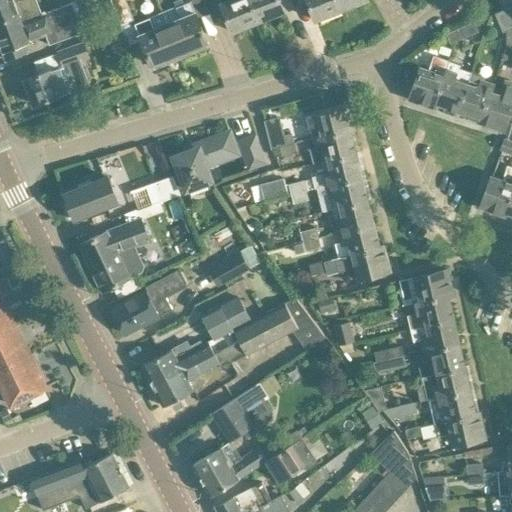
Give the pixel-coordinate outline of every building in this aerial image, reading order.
[(0,0),(0,32),(23,24),(22,21),(39,15),(33,0),(0,0)] [(109,0),(120,26),(134,20),(125,0),(109,0)] [(232,31),(258,21),(249,0),(222,0),(219,1),(232,31)] [(249,0),(258,21),(284,10),(279,0),(249,0)] [(341,9),(337,0),(307,0),(315,19),(341,9)] [(337,0),(341,9),(362,0),(337,0)] [(179,18),(166,23),(181,58),(206,47),(204,43),(207,42),(190,1),(175,7),(179,18)] [(7,60),(25,53),(22,44),(43,36),(47,46),(85,32),(74,2),(39,15),(22,21),(23,24),(0,32),(0,44),(3,51),(4,51),(7,60)] [(511,27),(511,5),(494,13),(502,32),(504,31),(511,27)] [(181,58),(166,23),(153,29),(149,18),(134,24),(143,46),(151,64),(153,64),(155,68),(181,58)] [(474,22),(460,28),(464,37),(478,31),(474,22)] [(121,28),(111,32),(116,46),(126,42),(121,28)] [(464,37),(460,28),(447,34),(451,43),(464,37)] [(63,65),(25,79),(35,104),(88,85),(80,60),(88,57),(83,42),(58,52),(63,65)] [(433,106),(446,69),(449,61),(434,56),(429,70),(420,67),(409,98),(433,106)] [(435,102),(458,110),(467,83),(455,79),(457,73),(446,69),(433,106),(434,106),(435,102)] [(504,130),(511,105),(511,80),(504,78),(498,94),(491,91),(494,85),(492,84),(479,122),(504,130)] [(479,122),(492,84),(482,81),(480,88),(467,83),(458,110),(480,117),(479,122)] [(321,135),(314,137),(307,139),(353,128),(347,103),(306,114),(309,127),(319,124),(321,135)] [(265,121),(271,148),(293,142),(291,134),(284,136),(279,117),(265,121)] [(353,128),(307,139),(313,162),(327,158),(355,151),(349,130),(353,128)] [(198,148),(174,157),(186,189),(210,180),(205,165),(237,153),(229,132),(196,145),(198,148)] [(240,141),(249,167),(264,162),(255,136),(240,141)] [(511,142),(505,140),(501,150),(511,153),(511,142)] [(274,155),(275,156),(281,154),(281,156),(296,152),(293,142),(271,148),(272,149),(275,155),(274,155)] [(314,188),(316,188),(361,176),(355,151),(327,158),(330,172),(311,177),(314,188)] [(480,206),(504,215),(511,191),(511,166),(509,166),(504,180),(491,176),(480,206)] [(118,201),(108,176),(64,194),(74,218),(118,201)] [(322,211),(339,207),(367,200),(361,176),(316,188),(322,211)] [(131,190),(137,209),(173,197),(167,178),(131,190)] [(291,194),(306,190),(304,181),(285,185),(284,178),(260,184),(264,201),(291,194)] [(306,190),(291,194),(293,204),(309,200),(306,190)] [(373,223),(367,200),(339,207),(342,219),(336,221),(338,232),(373,223)] [(236,208),(245,220),(251,218),(245,206),(236,208)] [(126,224),(141,218),(138,210),(123,216),(126,224)] [(102,291),(130,278),(142,272),(144,266),(134,246),(151,240),(141,218),(106,231),(98,235),(80,244),(102,291)] [(335,244),(338,257),(383,246),(383,245),(379,246),(373,223),(338,232),(341,242),(335,244)] [(303,241),(319,237),(316,228),(300,232),(303,241)] [(294,253),(305,250),(321,246),(319,237),(303,241),(292,244),(294,253)] [(252,245),(239,252),(192,278),(201,294),(248,268),(260,261),(269,258),(266,250),(256,253),(252,245)] [(338,257),(309,265),(312,276),(326,272),(327,274),(355,266),(358,279),(390,270),(383,246),(338,257)] [(399,289),(402,304),(452,293),(446,269),(399,280),(401,288),(399,289)] [(146,290),(112,308),(125,333),(172,308),(166,296),(153,303),(146,290)] [(411,328),(425,325),(453,319),(448,295),(452,294),(452,293),(402,304),(403,305),(413,303),(415,314),(408,316),(411,328)] [(0,330),(13,324),(0,297),(0,330)] [(152,385),(163,406),(193,390),(189,382),(219,366),(220,369),(292,330),(306,350),(326,337),(297,298),(250,323),(235,332),(240,339),(224,347),(152,385)] [(335,299),(319,303),(322,314),(337,311),(335,299)] [(152,385),(224,347),(240,339),(235,332),(250,323),(240,302),(227,309),(225,303),(202,315),(214,337),(176,357),(172,349),(142,365),(152,385)] [(421,339),(424,350),(459,342),(453,319),(425,325),(411,328),(414,341),(421,339)] [(334,326),(338,345),(355,341),(350,322),(334,326)] [(0,330),(0,369),(29,356),(13,324),(0,330)] [(420,376),(436,372),(464,366),(459,342),(424,350),(426,362),(418,364),(420,376)] [(388,359),(404,355),(402,346),(374,352),(376,361),(388,359)] [(404,355),(388,359),(390,369),(406,366),(404,355)] [(44,388),(29,356),(0,369),(0,383),(1,384),(11,404),(44,388)] [(428,399),(435,397),(469,389),(464,366),(436,372),(420,376),(422,383),(418,391),(420,401),(428,399)] [(365,391),(380,410),(383,410),(386,409),(381,387),(365,391)] [(434,423),(447,420),(479,412),(475,413),(469,389),(435,397),(428,399),(434,423)] [(238,478),(267,460),(259,446),(240,458),(230,441),(254,427),(235,398),(211,414),(229,442),(193,464),(211,495),(238,478)] [(415,402),(386,409),(383,410),(391,420),(418,413),(415,402)] [(360,413),(370,428),(380,421),(370,406),(360,413)] [(7,407),(0,410),(0,413),(3,420),(11,416),(7,407)] [(485,437),(479,412),(447,420),(434,423),(437,439),(451,435),(453,445),(485,437)] [(405,430),(407,440),(422,436),(420,427),(405,430)] [(389,471),(407,451),(395,431),(370,454),(389,471)] [(302,436),(267,460),(280,480),(304,464),(307,469),(318,461),(302,436)] [(407,451),(389,471),(407,487),(416,477),(407,451)] [(30,504),(42,499),(45,506),(79,493),(87,508),(129,486),(112,452),(83,467),(80,460),(10,486),(18,508),(30,504)] [(467,474),(483,473),(482,463),(466,465),(467,474)] [(500,496),(511,495),(511,470),(504,471),(498,471),(500,496)] [(407,487),(389,471),(382,479),(399,496),(407,487)] [(483,473),(467,474),(468,483),(484,482),(483,473)] [(382,479),(374,488),(392,504),(399,496),(382,479)] [(262,482),(215,505),(218,511),(255,511),(262,508),(260,504),(271,499),(262,482)] [(300,482),(287,491),(296,503),(309,493),(300,482)] [(374,488),(366,496),(382,511),(384,511),(392,504),(374,488)] [(255,511),(283,511),(289,510),(281,494),(271,499),(260,504),(262,508),(255,511)] [(507,510),(507,511),(511,511),(511,495),(500,496),(501,510),(507,510)] [(365,511),(382,511),(366,496),(358,505),(365,511)]
